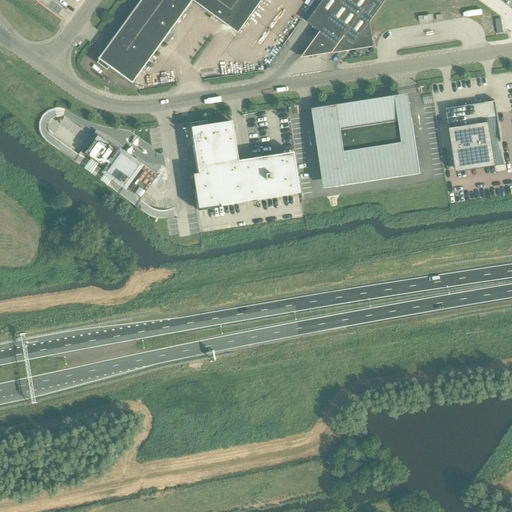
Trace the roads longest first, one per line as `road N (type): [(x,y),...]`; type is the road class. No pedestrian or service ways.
road 1 (track): [(0,506),(309,448),(365,391),(511,374)]
road 2 (trunk): [(0,390),(511,290)]
road 3 (trunk): [(511,272),(0,358)]
road 4 (unclassified): [(45,67),(93,102),(135,108),(511,49)]
